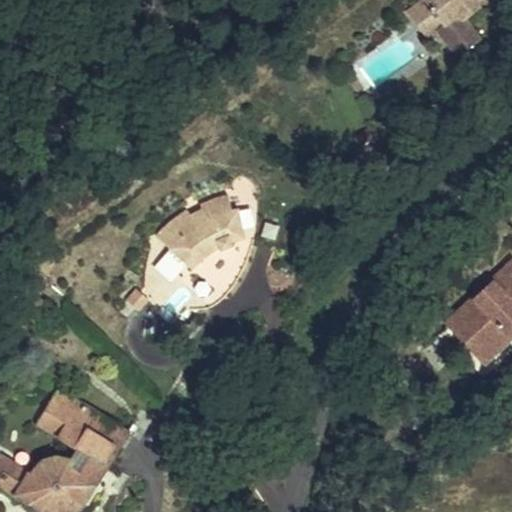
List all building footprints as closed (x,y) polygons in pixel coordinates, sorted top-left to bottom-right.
[(421,49),(428,57),(446,43),(442,37),(485,4),(481,0),(419,0),(428,11),(415,21),(412,16),(386,36),(406,60),(421,49)] [(366,37),(392,71),(406,60),(386,36),(379,26),(366,37)] [(416,73),(431,61),(428,57),(421,49),(406,60),(416,73)] [(216,273),(221,261),(223,248),(248,255),(256,222),(228,217),(228,204),(205,215),(198,198),(170,211),(176,223),(167,231),(154,220),(126,243),(161,275),(152,317),(157,316),(170,313),(181,309),(192,302),(202,294),(210,284),(216,273)] [(459,356),(511,316),(511,277),(510,276),(497,258),(486,267),(486,273),(484,289),(475,296),(468,287),(429,316),(459,356)] [(475,296),(484,289),(486,273),(468,287),(475,296)] [(136,317),(148,297),(133,288),(121,308),(136,317)] [(50,511),(97,441),(19,389),(0,417),(0,424),(43,453),(33,468),(28,464),(21,461),(14,460),(7,462),(0,465),(0,511),(50,511)]
